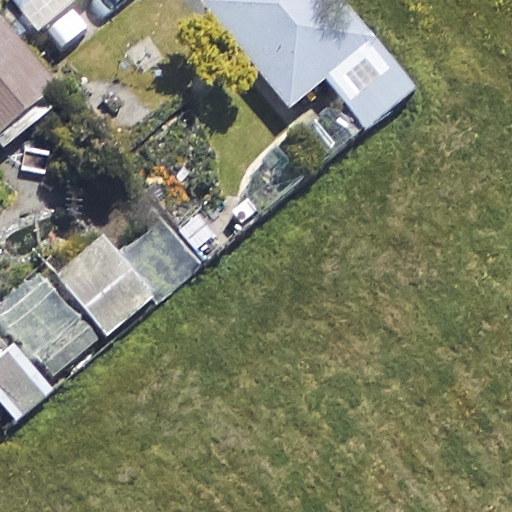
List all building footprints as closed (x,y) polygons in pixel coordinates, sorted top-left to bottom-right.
[(8,0),(59,60),(89,35),(71,15),(89,0),(8,0)] [(417,94),(335,0),(219,0),(202,14),(293,118),(324,90),(366,139),(417,94)] [(62,106),(0,32),(0,151),(4,156),(62,106)] [(155,303),(102,244),(56,285),(110,344),(155,303)] [(51,399),(16,356),(0,369),(0,407),(16,428),(51,399)]
